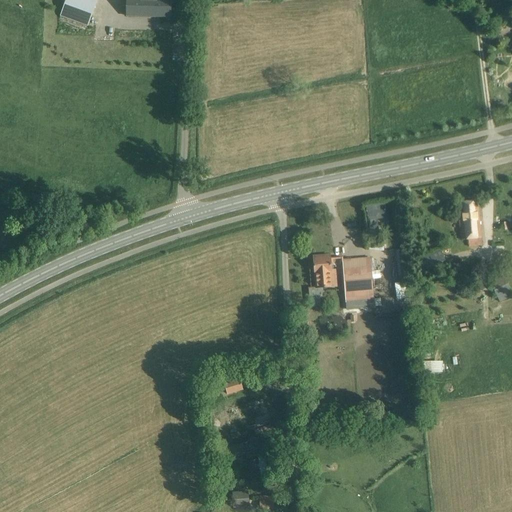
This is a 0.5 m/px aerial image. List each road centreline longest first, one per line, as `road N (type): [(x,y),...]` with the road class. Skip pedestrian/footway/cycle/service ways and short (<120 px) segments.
road 1 (unclassified): [(294,511),(278,193)]
road 2 (secondary): [(511,144),(278,193)]
road 3 (unclassified): [(189,217),(183,191),(191,0)]
road 4 (secondary): [(0,296),(106,245),(189,217)]
